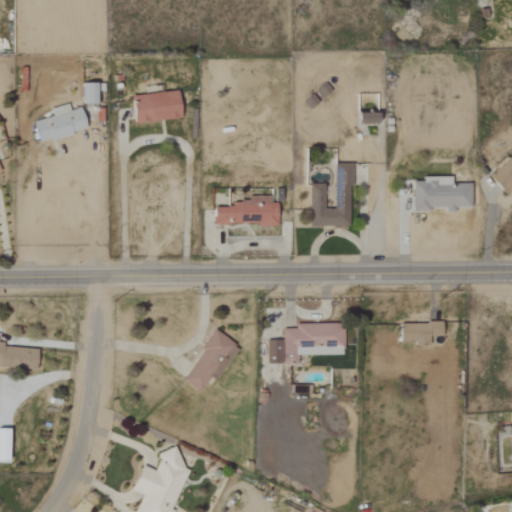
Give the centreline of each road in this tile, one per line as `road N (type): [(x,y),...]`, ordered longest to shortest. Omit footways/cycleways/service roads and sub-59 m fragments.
road 1 (tertiary): [(511,273),(0,276)]
road 2 (residential): [(51,511),(81,450),(93,390),(98,276)]
